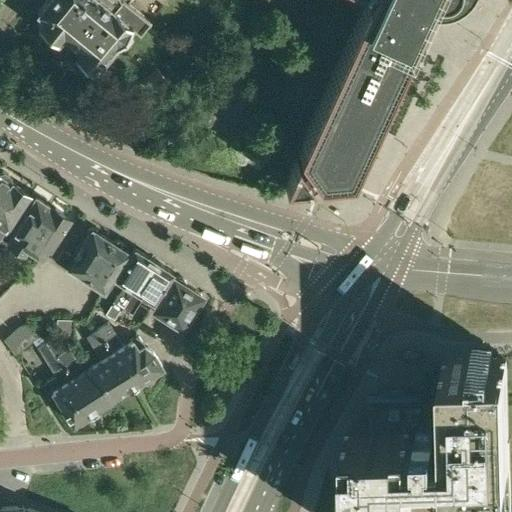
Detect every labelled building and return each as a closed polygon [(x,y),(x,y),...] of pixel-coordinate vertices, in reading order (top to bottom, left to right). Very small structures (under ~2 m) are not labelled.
[(73,54),(75,56),(74,62),(84,70),(90,69),(92,70),(114,44),(117,41),(123,42),(130,33),(129,27),(130,25),(139,33),(149,20),(129,4),(132,0),(44,0),(44,1),(36,11),(42,16),(36,24),(56,40),(62,33),(79,47),(73,54)] [(365,0),(297,150),(302,157),(298,160),(294,155),(283,181),(311,179),(308,174),(312,171),(317,178),(351,175),(423,18),(427,19),(431,21),(435,21),(440,21),(444,21),(449,20),(453,19),(457,17),(461,15),(465,13),(468,10),(471,7),(474,3),(475,0),(365,0)] [(0,230),(3,226),(4,226),(27,190),(24,188),(13,181),(10,179),(9,179),(8,174),(3,170),(0,170),(0,230)] [(35,196),(31,201),(6,237),(1,234),(0,235),(0,252),(9,259),(18,247),(22,250),(26,245),(40,255),(62,224),(67,216),(51,205),(50,206),(35,196)] [(86,228),(87,233),(73,255),(63,249),(55,261),(67,268),(68,266),(103,288),(127,251),(124,249),(125,244),(116,238),(112,241),(96,231),(95,226),(86,228)] [(145,275),(155,260),(146,254),(146,255),(133,247),(129,254),(114,278),(124,284),(113,301),(123,308),(132,293),(130,291),(141,273),(145,275)] [(132,293),(123,308),(132,313),(139,302),(147,307),(150,301),(152,302),(171,271),(159,263),(159,262),(155,260),(145,275),(141,273),(130,291),(132,293)] [(176,276),(174,276),(172,275),(153,308),(182,325),(180,329),(188,334),(196,322),(188,318),(200,296),(201,295),(201,294),(200,293),(186,284),(186,282),(185,280),(184,279),(182,277),(180,276),(178,276),(176,276)] [(71,335),(72,319),(56,318),(56,323),(71,335)] [(2,338),(14,353),(37,335),(25,322),(17,325),(2,338)] [(131,384),(161,366),(151,350),(141,342),(139,337),(134,336),(121,344),(107,322),(97,328),(131,384)] [(112,396),(131,384),(97,328),(87,334),(99,358),(91,363),(112,396)] [(91,408),(57,354),(55,355),(50,351),(46,345),(44,342),(37,346),(55,375),(40,383),(46,392),(50,389),(72,423),(78,424),(86,419),(87,414),(85,412),(91,408)] [(91,408),(112,396),(91,363),(82,369),(68,348),(57,354),(91,408)] [(502,357),(496,357),(477,358),(447,358),(447,360),(448,360),(448,363),(448,400),(419,401),(418,397),(422,397),(422,395),(405,396),(405,388),(394,388),(383,388),(383,396),(368,397),(366,397),(366,398),(370,398),(370,428),(350,428),(352,511),(406,511),(405,469),(410,469),(413,469),(422,469),(422,468),(427,468),(431,468),(431,469),(432,478),(445,478),(445,479),(446,499),(446,510),(450,510),(450,511),(505,511),(506,509),(510,509),(507,393),(507,391),(507,364),(501,359),(501,358),(502,358),(502,357)]
